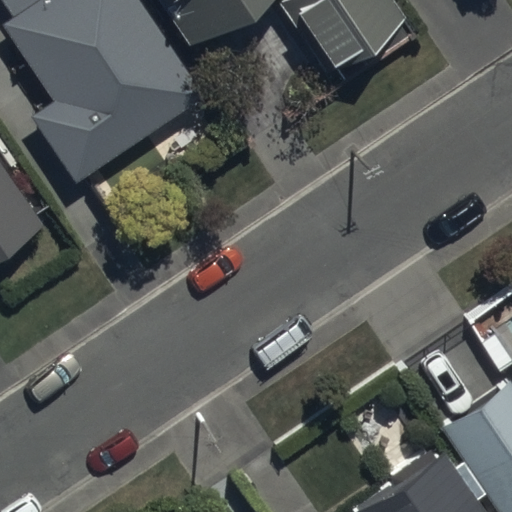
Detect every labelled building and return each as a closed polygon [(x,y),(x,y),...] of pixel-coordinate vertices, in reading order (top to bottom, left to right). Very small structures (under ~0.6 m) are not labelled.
[(1,0),(17,22),(0,32),(0,33),(50,109),(29,123),(76,193),(207,107),(160,36),(135,0),(1,0)] [(148,0),(189,62),(283,0),(148,0)] [(301,0),(272,19),(320,93),(404,38),(378,0),(301,0)] [(0,261),(41,234),(0,172),(0,261)] [(490,511),(511,511),(511,398),(501,383),(434,427),(490,511)] [(472,511),(436,458),(353,511),(472,511)]
